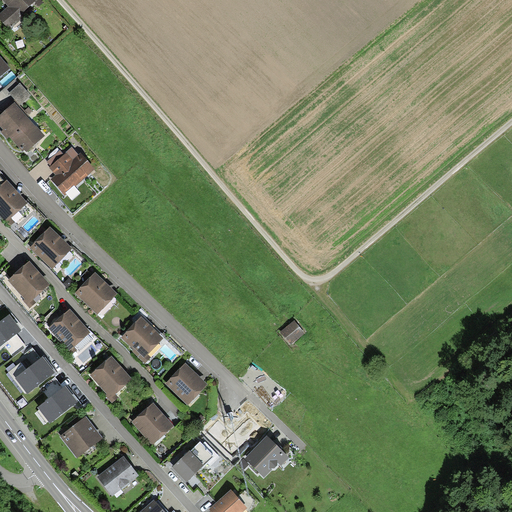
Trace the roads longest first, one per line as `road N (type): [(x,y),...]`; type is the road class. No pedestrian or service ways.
road 1 (track): [(511,121),(330,274),(306,279),(57,0)]
road 2 (residential): [(0,148),(65,222),(300,447)]
road 3 (residential): [(0,292),(194,511)]
road 4 (residential): [(179,413),(0,227)]
